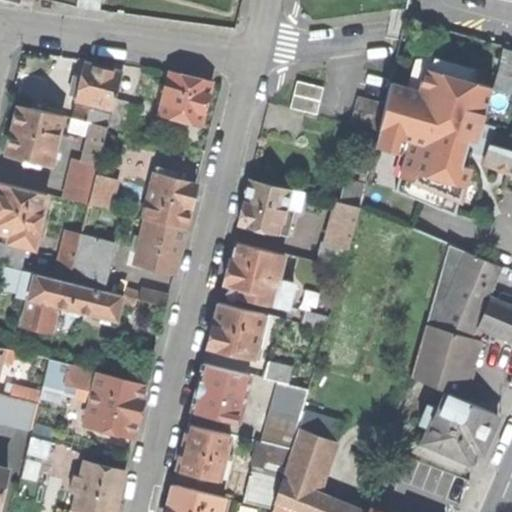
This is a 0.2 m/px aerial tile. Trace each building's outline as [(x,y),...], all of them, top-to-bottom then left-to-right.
[(76,0),(76,7),(99,10),(99,0),(76,0)] [(511,50),(502,48),(492,87),(506,91),(511,68),(511,50)] [(78,90),(75,99),(112,108),(114,99),(121,72),(102,67),(84,63),(79,85),(78,90)] [(469,137),(477,139),(492,87),(425,68),(418,90),(392,83),(374,146),(395,153),(399,138),(409,141),(394,192),(456,210),(469,167),(461,165),(466,149),(469,137)] [(23,69),(18,89),(43,95),(48,75),(23,69)] [(170,71),(159,115),(200,125),(206,100),(211,81),(170,71)] [(297,81),(290,108),(316,115),(323,87),(297,81)] [(357,96),(350,123),(376,130),(383,102),(357,96)] [(141,106),(114,99),(112,108),(108,125),(135,132),(141,106)] [(12,129),(7,152),(50,163),(52,156),(57,157),(59,151),(53,150),(62,115),(18,105),(12,129)] [(72,118),(85,121),(88,109),(74,106),(71,118),(72,118)] [(80,134),(77,149),(86,151),(100,155),(107,127),(85,121),(72,118),(69,131),(80,134)] [(489,138),(511,145),(511,134),(492,128),(489,138)] [(488,142),(477,139),(469,137),(466,149),(474,152),(485,155),(488,142)] [(511,149),(488,142),(485,155),(484,158),(486,164),(511,174),(511,149)] [(100,155),(86,151),(84,161),(98,164),(100,155)] [(74,158),(65,198),(88,204),(95,174),(98,164),(84,161),(74,158)] [(156,166),(154,174),(181,181),(183,173),(156,166)] [(110,178),(95,174),(88,204),(103,208),(110,178)] [(143,218),(146,219),(185,229),(190,207),(196,185),(181,181),(154,174),(143,218)] [(339,203),(359,208),(366,184),(345,179),(339,203)] [(244,200),(238,224),(287,237),(298,193),(249,180),(244,200)] [(0,231),(10,234),(8,241),(34,248),(48,194),(0,182),(0,231)] [(359,208),(339,203),(328,243),(349,249),(359,208)] [(185,229),(146,219),(142,237),(138,251),(135,262),(174,272),(180,247),(185,229)] [(71,272),(81,233),(67,230),(57,268),(71,272)] [(114,241),(81,233),(71,272),(69,282),(77,284),(102,290),(114,241)] [(130,249),(138,251),(142,237),(134,235),(130,249)] [(227,268),(223,284),(233,286),(231,295),(271,305),(271,303),(277,280),(284,254),(235,242),(231,260),(229,260),(227,268)] [(322,242),(317,262),(343,269),(349,249),(328,243),(322,242)] [(0,264),(20,270),(25,250),(0,243),(0,264)] [(448,243),(425,323),(474,340),(478,327),(489,297),(502,267),(448,243)] [(29,297),(35,273),(20,270),(0,264),(0,287),(17,291),(16,293),(29,297)] [(71,308),(77,284),(69,282),(35,273),(29,297),(27,307),(22,325),(49,332),(56,305),(71,308)] [(293,284),(277,280),(271,303),(287,307),(293,284)] [(71,308),(116,320),(119,307),(122,295),(102,290),(77,284),(71,308)] [(141,289),(139,299),(165,306),(168,296),(141,289)] [(511,306),(489,297),(478,327),(511,340),(511,306)] [(212,324),(207,346),(253,357),(263,313),(217,302),(212,324)] [(304,311),(302,323),(326,329),(329,317),(304,311)] [(425,323),(411,377),(445,391),(462,399),(478,341),(474,340),(425,323)] [(14,350),(4,348),(0,362),(10,364),(14,350)] [(47,369),(66,374),(69,364),(50,359),(47,369)] [(278,382),(289,384),(293,368),(268,362),(264,378),(278,382)] [(197,387),(191,410),(238,421),(250,374),(203,363),(197,387)] [(74,398),(90,402),(98,371),(69,364),(66,374),(64,384),(76,388),(74,398)] [(90,402),(85,424),(132,436),(136,419),(137,419),(140,409),(142,400),(141,400),(145,383),(98,371),(90,402)] [(278,382),(262,442),(292,449),(298,431),(303,411),(309,389),(289,384),(278,382)] [(14,386),(11,396),(39,403),(41,392),(14,386)] [(473,448),(481,452),(487,438),(497,414),(462,399),(445,391),(437,410),(427,405),(419,423),(429,428),(423,442),(467,460),(473,448)] [(0,393),(0,421),(32,430),(39,403),(11,396),(0,393)] [(341,424),(303,411),(298,431),(334,445),(341,424)] [(183,445),(176,468),(197,474),(207,476),(219,479),(231,434),(188,423),(183,445)] [(295,511),(363,511),(319,493),(329,462),(334,445),(298,431),(292,449),(285,471),(282,479),(273,503),(295,511)] [(30,437),(27,451),(51,457),(54,443),(30,437)] [(257,441),(252,462),(285,471),(292,449),(262,442),(257,441)] [(77,492),(72,511),(94,511),(95,511),(97,511),(113,511),(119,492),(124,471),(85,461),(81,476),(75,475),(71,491),(77,492)] [(0,502),(8,470),(0,467),(0,502)] [(374,477),(379,479),(383,471),(377,469),(374,477)] [(251,471),(243,502),(271,508),(273,503),(282,479),(251,471)] [(205,482),(207,476),(197,474),(196,480),(205,482)] [(168,505),(166,511),(220,511),(224,497),(173,484),(168,505)] [(295,511),(273,503),(271,508),(269,511),(295,511)]
